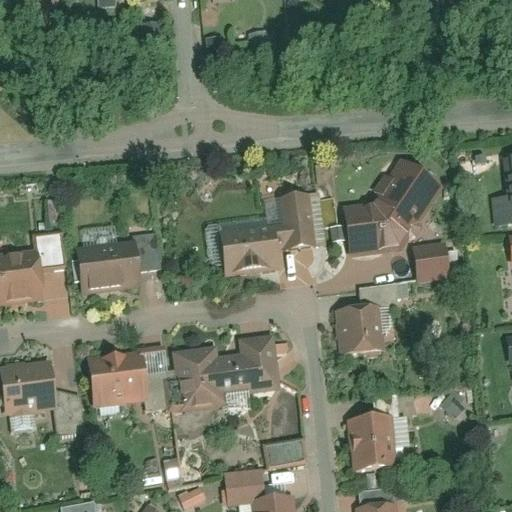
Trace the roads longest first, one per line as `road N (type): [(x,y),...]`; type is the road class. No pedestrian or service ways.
road 1 (residential): [(0,346),(289,310),(316,324),(330,511)]
road 2 (residential): [(199,140),(511,119)]
road 3 (residential): [(0,155),(199,140)]
road 4 (residential): [(199,140),(186,0)]
